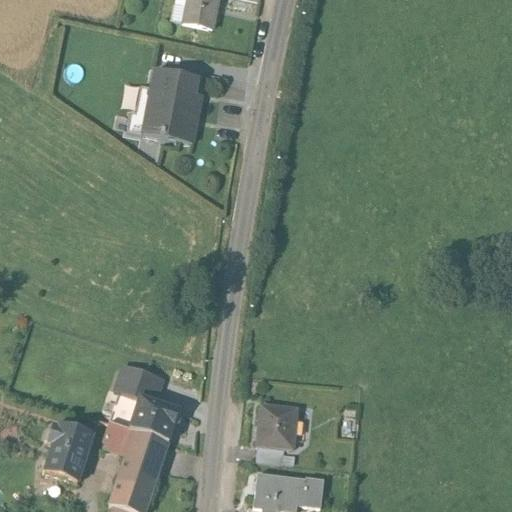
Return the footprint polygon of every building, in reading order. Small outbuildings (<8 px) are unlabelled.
[(210,36),(218,0),(183,0),(178,30),(210,36)] [(196,84),(152,76),(138,139),(191,150),(200,102),(194,101),(196,84)] [(125,436),(129,436),(166,450),(176,417),(155,409),(163,384),(121,370),(112,396),(133,405),(125,436)] [(295,416),(258,413),(254,453),(256,453),(282,455),(291,456),(295,416)] [(40,477),(75,489),(94,439),(58,428),(40,477)] [(105,510),(111,511),(145,511),(166,450),(129,436),(105,510)] [(281,471),(282,455),(256,453),(254,468),(281,471)] [(303,488),(255,482),(251,511),(317,511),(321,488),(304,486),(303,488)]
